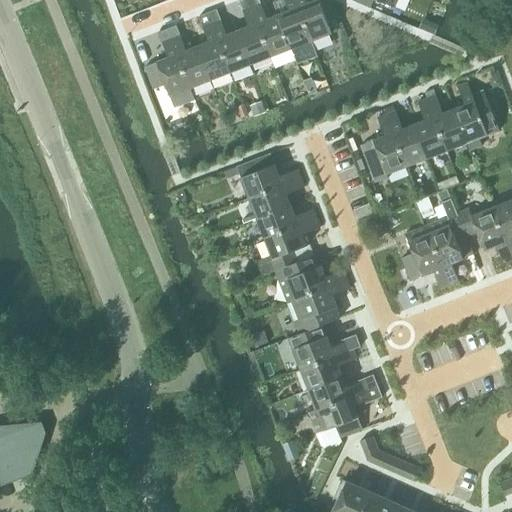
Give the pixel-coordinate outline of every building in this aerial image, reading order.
[(272,56),(249,0),(242,0),(239,1),(249,26),(239,30),(252,63),(272,56)] [(296,59),(292,48),(279,14),(266,19),(258,0),(249,0),(272,56),(276,67),(296,59)] [(312,40),(296,0),(284,0),(289,11),(279,14),(292,48),(312,40)] [(305,0),(296,0),(312,40),(332,32),(328,21),(339,17),(332,0),(316,0),(307,4),(305,0)] [(252,63),(239,30),(226,35),(216,11),(209,13),(231,72),(252,63)] [(231,72),(209,13),(199,17),(208,42),(198,46),(212,79),(231,72)] [(212,79),(198,46),(186,51),(176,26),(169,29),(192,87),(212,79)] [(196,99),(192,87),(169,29),(158,33),(169,58),(146,67),(155,89),(166,85),(175,106),(196,99)] [(465,106),(455,110),(467,143),(466,144),(470,152),(482,147),(479,139),(499,131),(485,93),(473,98),(467,83),(457,87),(465,106)] [(447,151),(466,144),(467,143),(455,110),(443,115),(436,96),(427,100),(447,151)] [(425,122),(413,126),(426,159),(447,151),(427,100),(418,103),(425,122)] [(396,112),(386,115),(407,167),(426,159),(413,126),(403,130),(396,112)] [(386,175),(407,167),(386,115),(378,119),(385,137),(361,147),(372,175),(384,170),(386,175)] [(237,165),(249,198),(300,178),(297,170),(287,173),(280,176),(271,152),(237,165)] [(249,198),(257,217),(290,204),(287,195),(304,189),(300,178),(249,198)] [(449,219),(426,228),(449,286),(459,282),(452,265),(464,260),(456,241),(466,237),(458,215),(451,198),(442,201),(449,219)] [(511,203),(492,210),(511,262),(511,261),(511,203)] [(257,217),(265,237),(315,217),(313,211),(295,218),(290,204),(257,217)] [(511,262),(492,210),(472,219),(469,211),(458,215),(466,237),(477,233),(485,251),(495,247),(503,265),(511,262)] [(271,260),(275,270),(296,262),(292,252),(306,247),(301,235),(319,228),(315,217),(265,237),(273,259),(271,260)] [(449,286),(426,228),(407,236),(414,255),(403,259),(411,281),(434,272),(441,290),(449,286)] [(296,262),(275,270),(287,301),(345,279),(342,271),(323,279),(318,267),(301,274),(296,262)] [(286,302),(299,334),(321,325),(337,318),(334,309),(335,309),(330,297),(349,289),(345,279),(287,301),(286,302)] [(292,350),(299,369),(351,348),(348,341),(330,348),(321,325),(299,334),(303,346),(292,350)] [(264,331),(251,336),(255,348),(269,343),(264,331)] [(299,369),(307,389),(341,375),(337,366),(355,359),(351,348),(299,369)] [(307,389),(315,410),(376,385),(373,376),(361,380),(362,382),(346,388),(341,375),(307,389)] [(376,385),(315,410),(308,413),(316,434),(335,427),(339,438),(361,430),(352,406),(369,400),(370,402),(381,398),(376,385)] [(0,423),(0,474),(3,483),(33,473),(47,431),(42,420),(0,423)] [(359,441),(362,449),(374,445),(371,436),(359,441)] [(365,458),(377,451),(374,445),(362,449),(365,458)] [(378,452),(377,451),(365,458),(366,461),(373,464),(378,452)] [(379,467),(384,455),(378,452),(373,464),(379,467)] [(384,469),(390,457),(384,455),(379,467),(384,469)] [(390,471),(395,460),(390,457),(384,469),(390,471)] [(396,474),(401,462),(395,460),(390,471),(396,474)] [(402,477),(407,465),(401,462),(396,474),(402,477)] [(408,479),(413,468),(407,465),(402,477),(408,479)] [(413,468),(408,479),(414,482),(420,471),(413,468)] [(364,511),(373,493),(346,481),(335,505),(331,511),(364,511)] [(510,495),(505,483),(499,485),(503,497),(510,495)] [(364,511),(395,511),(398,505),(373,493),(364,511)]
